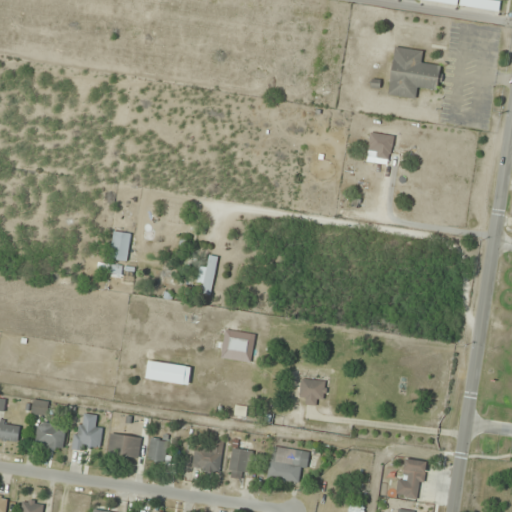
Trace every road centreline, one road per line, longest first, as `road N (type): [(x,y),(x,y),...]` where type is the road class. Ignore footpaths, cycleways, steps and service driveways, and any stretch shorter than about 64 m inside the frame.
road 1 (tertiary): [(452,511),(511,120)]
road 2 (residential): [(289,511),(0,467)]
